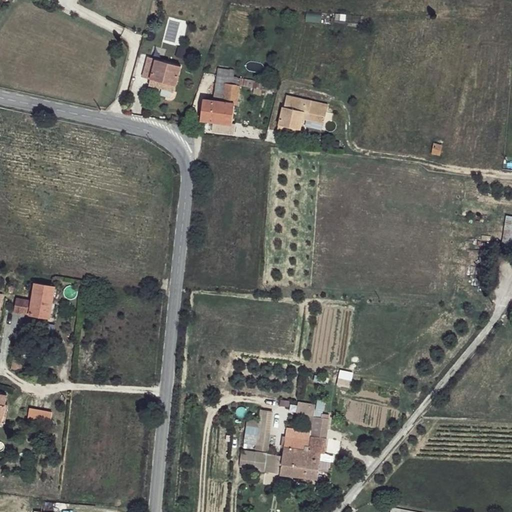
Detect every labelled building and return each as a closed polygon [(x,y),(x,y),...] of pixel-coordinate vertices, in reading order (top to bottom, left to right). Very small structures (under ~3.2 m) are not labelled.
[(181,65),(150,58),(144,79),(176,86),(181,65)] [(241,78),(226,76),(221,102),(235,105),(238,86),(241,86),(241,82),(241,78)] [(279,130),(300,136),(306,112),(317,115),(314,125),(323,128),(329,105),(288,94),(279,130)] [(221,102),(206,100),(203,121),(232,125),(235,105),(221,102)] [(443,145),(433,142),(431,152),(442,155),(443,145)] [(53,287),(34,283),(29,315),(49,319),(53,287)] [(26,344),(14,341),(10,369),(20,371),(26,344)] [(27,421),(51,423),(53,408),(28,406),(27,421)] [(271,413),(261,412),(260,427),(270,428),(271,413)] [(310,436),(310,440),(326,441),(327,422),(312,421),(310,436)] [(270,428),(260,427),(257,444),(266,447),(270,428)] [(310,436),(287,431),(286,436),(310,440),(310,436)] [(310,440),(286,436),(280,473),(305,477),(310,440)] [(326,441),(310,440),(305,477),(319,478),(321,453),(323,454),(326,441)] [(267,453),(256,451),(254,462),(265,464),(267,453)] [(275,454),(267,453),(265,464),(264,471),(272,473),(275,454)]
